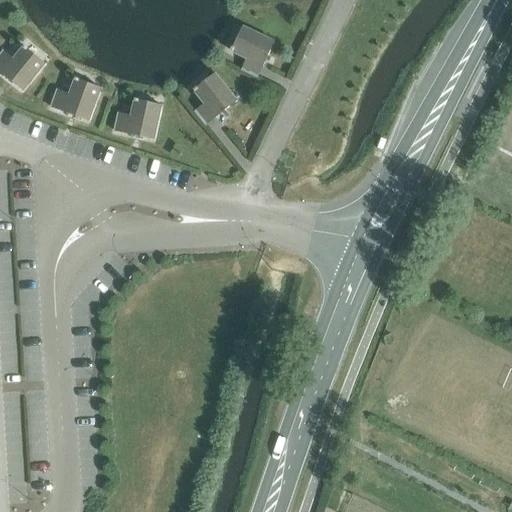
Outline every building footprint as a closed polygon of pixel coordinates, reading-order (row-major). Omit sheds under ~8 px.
[(232,48),(231,52),(263,67),(274,42),(243,28),(233,48),(232,48)] [(0,56),(0,72),(23,91),(45,64),(27,49),(24,46),(13,60),(3,52),(0,56)] [(216,118),(237,101),(215,74),(197,88),(193,90),(216,118)] [(79,80),(75,79),(69,95),(57,91),(51,108),(89,121),(100,89),(79,81),(79,80)] [(131,117),(119,114),(115,132),(154,140),(161,106),(139,101),(139,100),(135,99),(131,117)]
